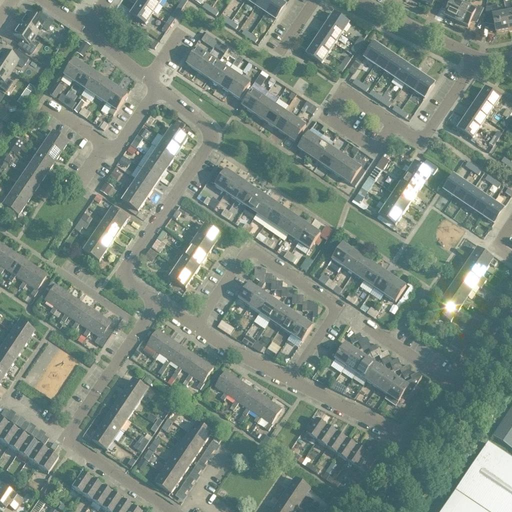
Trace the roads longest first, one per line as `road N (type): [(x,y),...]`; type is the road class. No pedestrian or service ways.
road 1 (residential): [(191,326),(246,248),(334,308),(286,381)]
road 2 (residential): [(155,305),(116,276),(207,137),(157,89)]
road 3 (residential): [(36,104),(111,151),(157,89)]
road 4 (residential): [(64,440),(137,330)]
road 5 (residential): [(405,436),(286,381)]
road 6 (residential): [(391,123),(418,139),(474,57)]
road 7 (residential): [(474,57),(357,0)]
road 8 (residential): [(391,123),(373,151),(322,119),(340,89)]
road 9 (residential): [(166,511),(64,440)]
